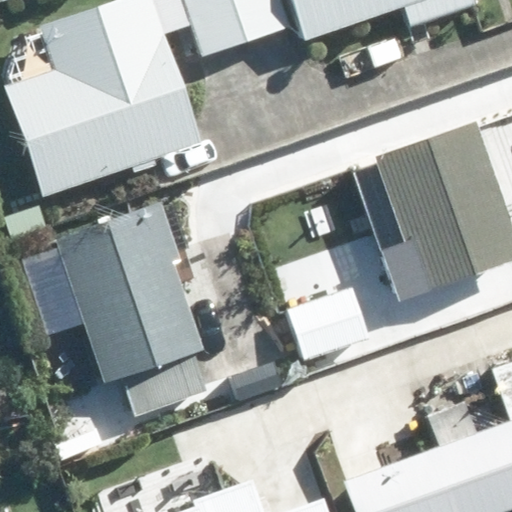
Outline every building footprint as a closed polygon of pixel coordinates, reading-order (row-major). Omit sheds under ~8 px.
[(53,69),(4,86),(40,195),(198,143),(161,31),(190,23),(200,54),(242,40),(229,0),(107,0),(37,23),(53,69)] [(407,25),(471,4),(469,0),(229,0),(242,40),(287,26),(278,0),(288,0),(302,40),(402,7),(407,25)] [(369,156),(373,164),(352,171),(397,299),(511,258),(511,235),(472,120),(369,156)] [(150,195),(46,233),(50,247),(62,278),(76,321),(87,349),(97,376),(112,371),(127,411),(198,385),(183,347),(194,342),(163,258),(172,255),(150,195)] [(301,251),(267,262),(276,289),(310,278),(301,251)] [(348,289),(285,310),(304,361),(366,338),(348,289)] [(510,354),(486,362),(504,416),(471,427),(460,397),(423,412),(433,441),(339,475),(341,481),(311,493),(317,511),(470,511),(511,497),(511,338),(506,341),(510,354)] [(316,391),(245,414),(272,489),(341,465),(316,391)] [(86,398),(57,407),(67,444),(97,435),(86,398)]
